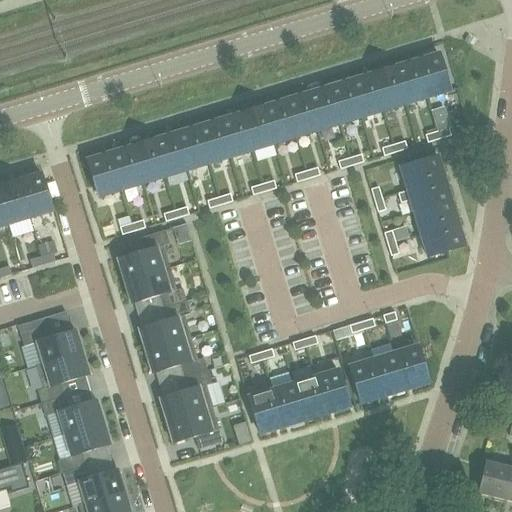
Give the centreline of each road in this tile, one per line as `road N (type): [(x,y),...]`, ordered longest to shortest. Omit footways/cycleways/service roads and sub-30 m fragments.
road 1 (secondary): [(44,105),(397,0)]
road 2 (residential): [(99,288),(165,511)]
road 3 (residential): [(445,405),(234,474)]
road 4 (residential): [(484,269),(511,75)]
road 5 (residential): [(44,105),(99,288)]
road 6 (residential): [(445,405),(484,269)]
